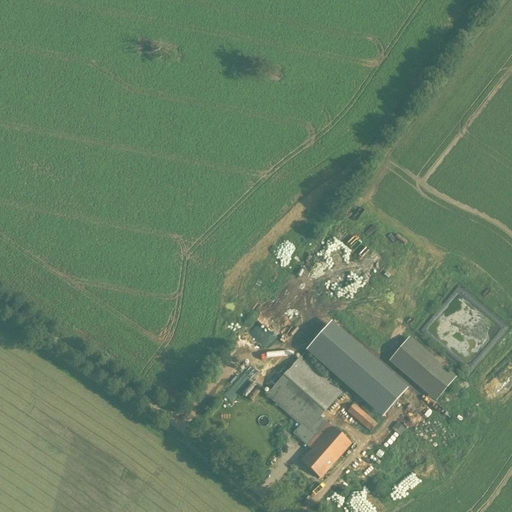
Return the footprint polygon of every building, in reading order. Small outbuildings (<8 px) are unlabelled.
[(359,256),(367,265),(377,255),(369,246),(359,256)] [(249,301),(259,292),(255,288),(246,297),(249,301)] [(308,351),(353,391),(383,417),(403,393),(328,327),(308,351)] [(387,360),(433,399),(452,377),(407,338),(387,360)] [(300,427),(307,433),(321,418),(343,394),(301,357),(266,397),(300,427)] [(370,433),(376,425),(353,405),(347,413),(370,433)] [(321,418),(307,433),(300,427),(293,435),(311,450),(301,462),(321,479),(351,445),(321,418)] [(402,435),(407,430),(398,422),(393,428),(402,435)] [(359,486),(347,500),(357,508),(368,494),(359,486)]
